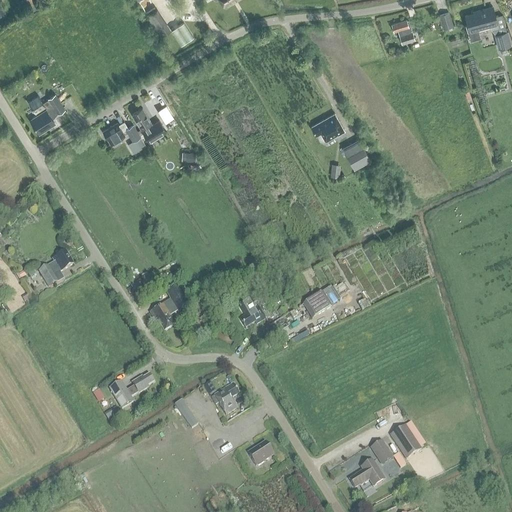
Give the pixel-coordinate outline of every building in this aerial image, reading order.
[(35,4),(31,0),(23,0),(22,1),(28,9),(35,4)] [(492,29),(494,29),(498,28),(498,27),(494,14),(488,15),(486,9),(477,11),(478,13),(466,16),(468,24),(466,25),(470,42),(471,41),(470,41),(481,38),(478,28),(491,25),(492,29)] [(146,16),(160,36),(168,31),(155,11),(146,16)] [(449,13),(439,16),(443,30),(453,26),(449,13)] [(398,31),(402,45),(415,41),(411,28),(413,27),(411,20),(406,22),(406,21),(392,25),(394,33),(398,31)] [(498,28),(494,29),(499,49),(511,46),(505,25),(498,27),(498,28)] [(38,96),(28,102),(35,114),(36,114),(37,115),(30,119),(39,133),(54,124),(52,120),(57,114),(58,114),(64,110),(55,95),(48,100),(49,100),(43,104),(38,96)] [(158,111),(165,123),(172,119),(165,107),(158,111)] [(142,131),(141,131),(143,133),(148,143),(166,132),(159,120),(152,124),(151,123),(142,108),(131,114),(141,130),(141,129),(142,131)] [(316,137),(320,134),(325,143),(345,131),(335,113),(310,127),(316,137)] [(103,131),(111,144),(124,136),(124,135),(127,133),(132,142),(140,138),(132,125),(127,128),(123,122),(118,125),(117,122),(103,131)] [(145,147),(140,138),(132,142),(138,151),(145,147)] [(363,148),(347,157),(354,171),(370,162),(363,148)] [(196,154),(185,154),(185,162),(195,163),(196,154)] [(332,164),(330,178),(339,179),(340,165),(332,164)] [(38,272),(48,289),(61,281),(64,279),(60,273),(57,275),(57,274),(73,264),(65,251),(52,260),(54,263),(47,266),(38,272)] [(141,277),(146,288),(157,284),(152,273),(141,277)] [(171,316),(188,306),(176,286),(166,292),(171,301),(164,305),(164,304),(150,312),(157,324),(159,323),(164,332),(176,325),(171,316)] [(303,305),(312,319),(331,307),(322,293),(303,305)] [(191,300),(199,315),(210,309),(202,294),(191,300)] [(27,295),(21,298),(25,304),(28,302),(27,301),(30,300),(27,295)] [(239,319),(245,329),(254,323),(256,325),(265,319),(258,307),(256,309),(251,300),(239,307),(244,316),(239,319)] [(284,307),(276,312),(280,318),(288,313),(284,307)] [(110,389),(122,410),(133,403),(130,398),(138,394),(148,388),(147,387),(153,384),(148,376),(144,379),(142,377),(132,383),(134,387),(126,392),(121,383),(110,389)] [(213,396),(214,397),(211,398),(215,405),(218,404),(225,415),(237,408),(231,398),(238,394),(232,384),(213,396)] [(98,391),(92,395),(95,399),(101,396),(98,391)] [(113,412),(105,417),(110,425),(118,420),(113,412)] [(198,425),(191,430),(196,437),(203,432),(198,425)] [(391,436),(406,460),(421,450),(406,426),(391,436)] [(400,462),(384,435),(368,445),(384,472),(400,462)] [(256,466),(257,465),(258,467),(263,463),(262,462),(273,455),(265,443),(248,454),(256,466)] [(372,461),(361,468),(362,471),(355,475),(356,476),(349,480),(354,488),(359,485),(360,486),(369,481),(373,488),(385,481),(375,464),(372,461)]
